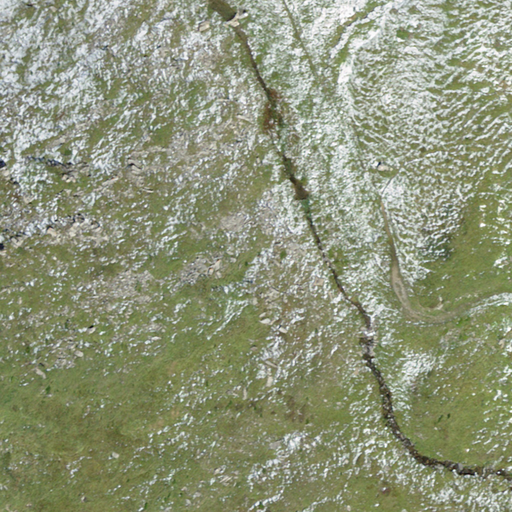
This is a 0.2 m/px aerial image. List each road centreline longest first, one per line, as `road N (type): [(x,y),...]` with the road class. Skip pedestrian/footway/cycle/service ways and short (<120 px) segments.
road 1 (track): [(374,188),(402,290),(421,316),(511,298)]
road 2 (track): [(289,0),(374,188)]
